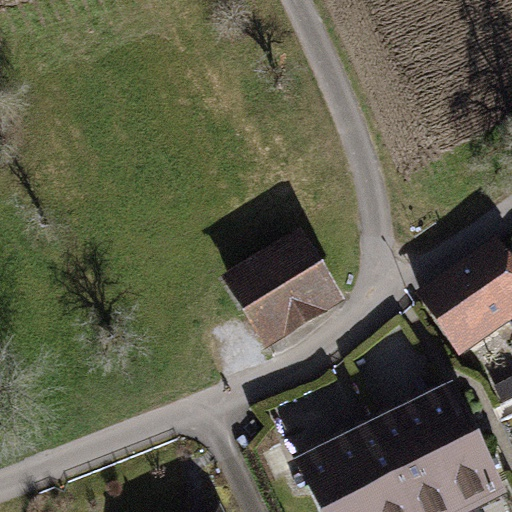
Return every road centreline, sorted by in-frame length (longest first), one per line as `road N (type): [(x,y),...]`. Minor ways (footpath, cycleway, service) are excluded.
road 1 (residential): [(381,302),(222,404),(0,490)]
road 2 (residential): [(294,0),(365,171),(381,302)]
road 3 (residential): [(511,209),(381,302)]
